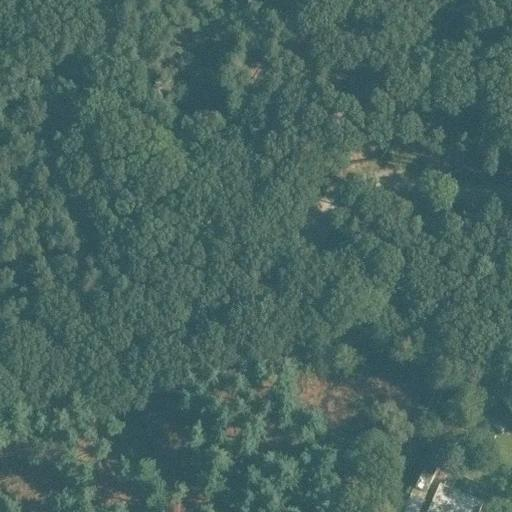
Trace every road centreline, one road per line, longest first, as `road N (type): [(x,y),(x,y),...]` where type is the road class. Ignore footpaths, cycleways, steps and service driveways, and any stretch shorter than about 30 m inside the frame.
road 1 (track): [(391,319),(0,414)]
road 2 (track): [(511,190),(481,196),(387,183),(351,190),(296,254)]
road 3 (unclassified): [(511,393),(451,362),(362,298)]
road 4 (track): [(451,362),(374,511)]
